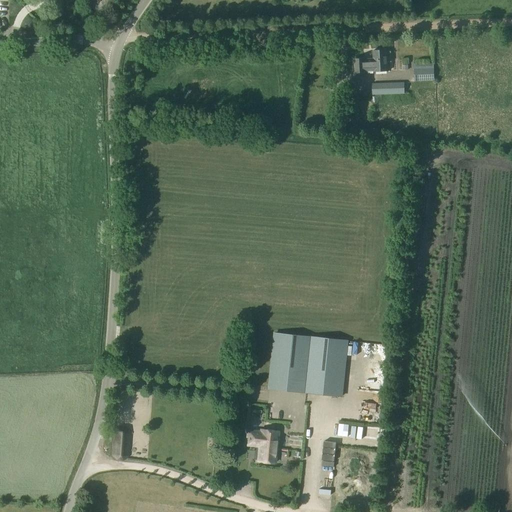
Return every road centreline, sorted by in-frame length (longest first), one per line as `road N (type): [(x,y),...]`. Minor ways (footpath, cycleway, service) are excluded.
road 1 (unclassified): [(69,511),(104,415),(114,348),(115,43)]
road 2 (track): [(511,23),(115,43)]
road 3 (track): [(289,511),(170,474),(85,462)]
